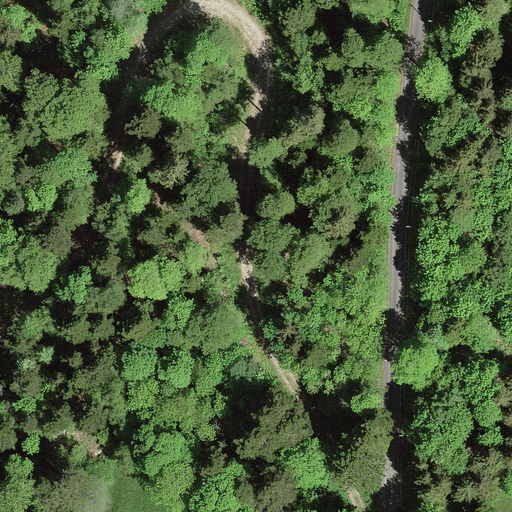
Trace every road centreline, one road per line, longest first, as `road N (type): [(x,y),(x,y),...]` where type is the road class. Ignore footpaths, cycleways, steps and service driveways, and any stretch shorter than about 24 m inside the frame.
road 1 (track): [(365,511),(278,364),(259,314),(246,259),(245,179),(266,61),(260,36),(223,7),(181,5),(142,42),(91,218),(0,335)]
road 2 (unclassified): [(392,511),(401,175),(419,0)]
